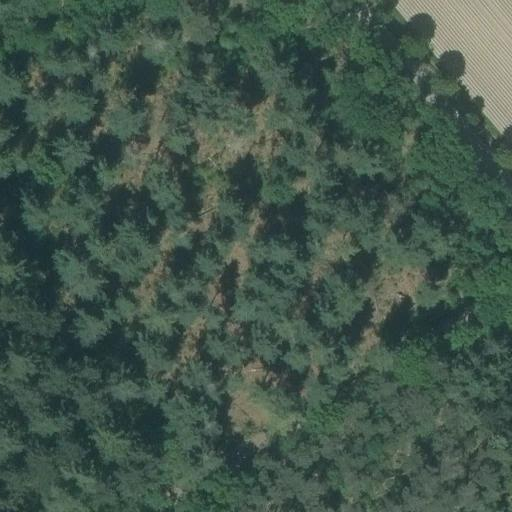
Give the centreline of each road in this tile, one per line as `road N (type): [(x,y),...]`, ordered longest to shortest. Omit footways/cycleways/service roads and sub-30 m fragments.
road 1 (track): [(133,511),(511,270)]
road 2 (track): [(0,141),(219,511)]
road 3 (unclassified): [(511,194),(346,0)]
